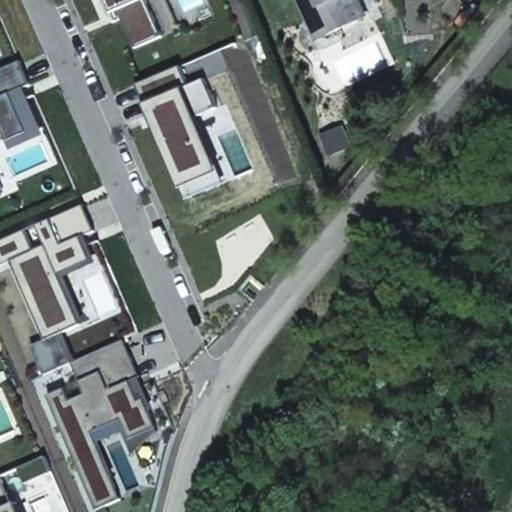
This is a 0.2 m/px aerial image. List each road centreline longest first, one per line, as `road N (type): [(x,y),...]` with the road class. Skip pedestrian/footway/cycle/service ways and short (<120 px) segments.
road 1 (residential): [(220,399),(511,16)]
road 2 (residential): [(42,0),(220,399)]
